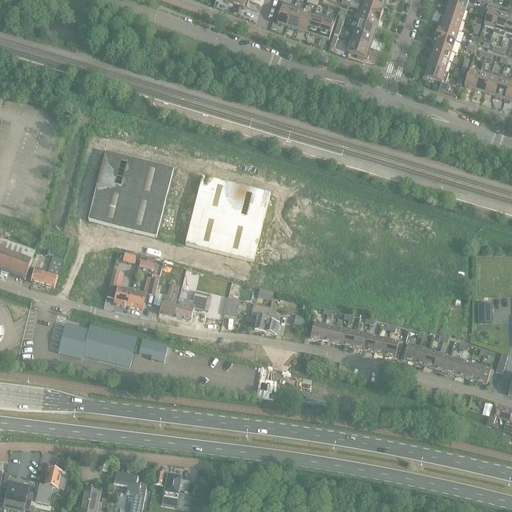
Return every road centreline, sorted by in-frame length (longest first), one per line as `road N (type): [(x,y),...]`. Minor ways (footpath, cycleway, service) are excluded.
road 1 (unclassified): [(511,404),(382,366),(160,328),(0,283)]
road 2 (primary): [(0,422),(290,458),(511,503)]
road 3 (primary): [(511,474),(366,442),(0,394)]
road 4 (tertiary): [(384,98),(105,0)]
road 5 (residential): [(209,466),(0,449)]
road 6 (tertiary): [(511,145),(384,98)]
